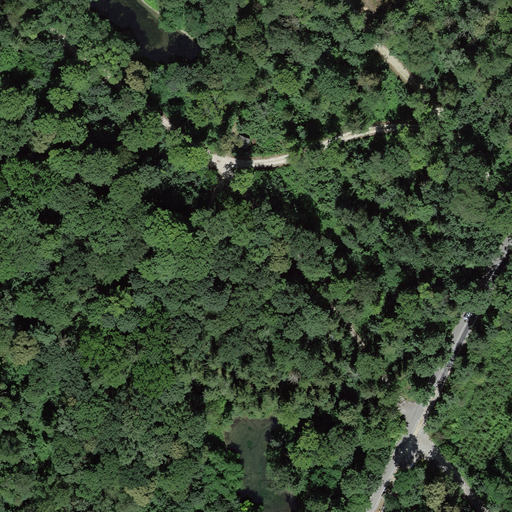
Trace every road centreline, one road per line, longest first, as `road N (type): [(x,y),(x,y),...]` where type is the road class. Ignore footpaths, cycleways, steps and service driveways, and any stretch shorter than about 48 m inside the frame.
road 1 (track): [(105,511),(223,170),(381,126),(453,137)]
road 2 (track): [(13,0),(223,170),(415,421)]
road 3 (tertiary): [(371,511),(511,242)]
road 4 (track): [(511,201),(467,158),(343,0)]
